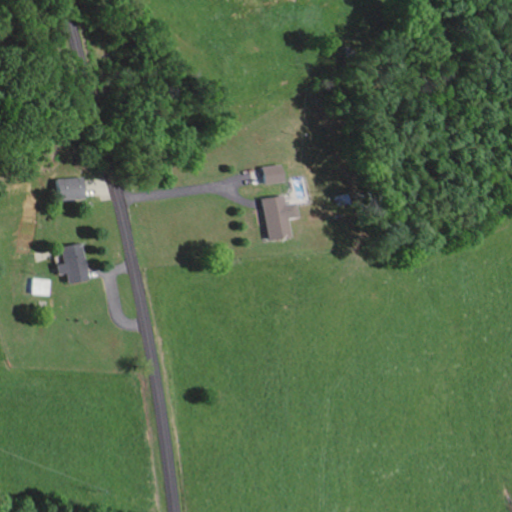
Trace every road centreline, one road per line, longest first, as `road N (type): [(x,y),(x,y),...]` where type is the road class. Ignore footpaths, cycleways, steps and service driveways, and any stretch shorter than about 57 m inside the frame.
road 1 (residential): [(175,511),(136,277),(69,0)]
road 2 (residential): [(136,277),(0,252)]
